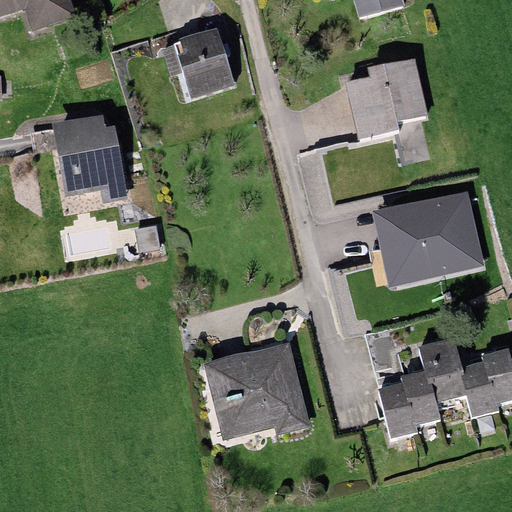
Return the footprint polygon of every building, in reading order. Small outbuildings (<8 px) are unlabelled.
[(65,0),(0,0),(0,22),(28,14),(37,41),(75,29),(65,0)] [(398,0),(352,0),(359,25),(402,14),(398,0)] [(231,93),(217,42),(168,55),(174,80),(183,77),(190,104),(231,93)] [(426,123),(415,72),(372,81),(374,90),(349,95),(360,147),(398,139),(396,130),(426,123)] [(111,115),(51,129),(67,198),(98,190),(102,207),(131,200),(120,154),(111,115)] [(480,265),(464,195),(375,214),(390,284),(480,265)] [(442,413),(470,404),(463,385),(451,349),(424,359),(432,383),(442,413)] [(290,357),(209,374),(224,441),(280,429),(281,436),(306,431),(290,357)] [(511,379),(506,362),(485,370),(487,377),(499,413),(511,408),(511,379)] [(499,413),(487,377),(463,385),(470,404),(478,428),(502,420),(499,413)] [(442,413),(432,383),(407,392),(423,437),(448,428),(442,413)] [(423,437),(407,392),(384,400),(399,445),(423,437)]
